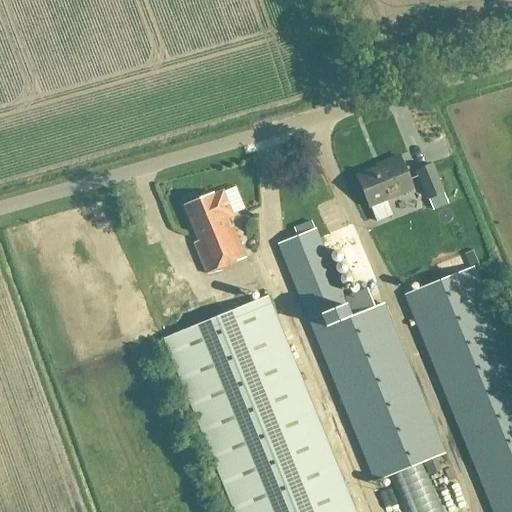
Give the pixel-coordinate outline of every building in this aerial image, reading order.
[(356,177),(369,208),(412,190),(399,158),(383,164),(384,166),(356,177)] [(447,205),(431,166),(416,172),(432,211),(447,205)] [(222,193),(213,197),(213,195),(183,208),(198,243),(193,245),(205,276),(245,260),(228,219),(232,218),(232,217),(244,212),(234,189),(222,194),(222,193)] [(445,454),(384,304),(375,308),(367,288),(344,298),(317,229),(315,230),(312,222),(294,229),(297,237),(278,245),(374,483),(445,454)] [(493,511),(511,511),(511,363),(473,268),(406,296),(493,511)] [(233,511),(354,511),(267,298),(163,340),(233,511)]
